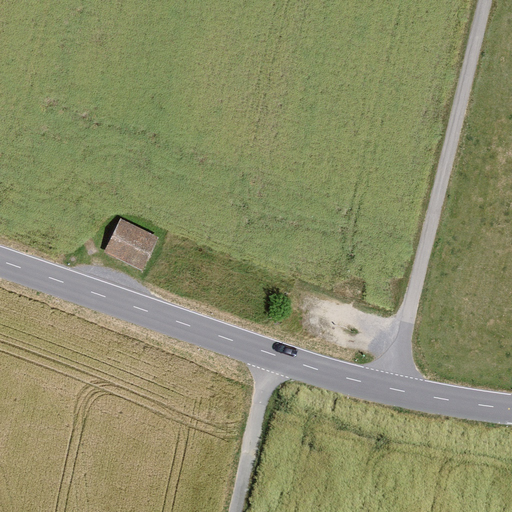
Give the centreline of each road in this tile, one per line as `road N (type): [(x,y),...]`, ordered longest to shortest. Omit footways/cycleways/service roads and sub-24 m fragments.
road 1 (tertiary): [(0,261),(392,394)]
road 2 (unclassified): [(488,0),(392,394)]
road 3 (track): [(234,511),(263,353)]
road 4 (tertiary): [(392,394),(511,406)]
